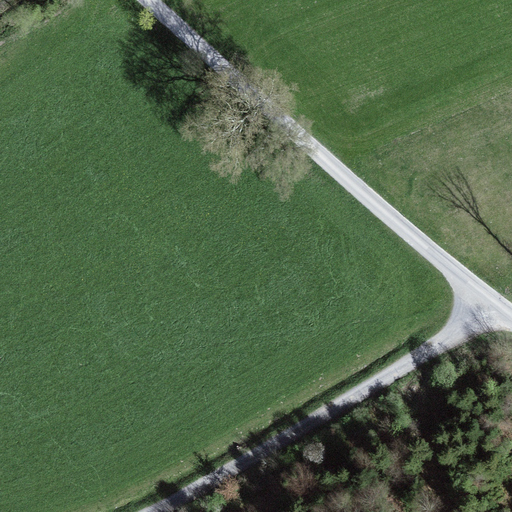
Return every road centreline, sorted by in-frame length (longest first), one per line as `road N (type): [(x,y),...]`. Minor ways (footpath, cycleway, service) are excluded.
road 1 (unclassified): [(511,316),(334,179),(140,0)]
road 2 (track): [(154,511),(500,305)]
